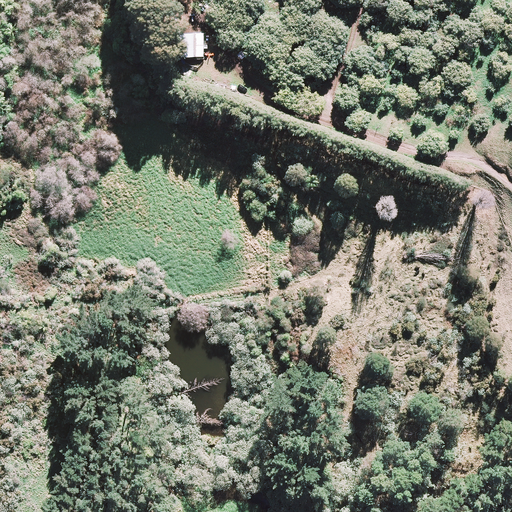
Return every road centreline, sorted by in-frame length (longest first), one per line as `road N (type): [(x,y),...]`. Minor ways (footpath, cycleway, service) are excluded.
road 1 (track): [(84,303),(241,290),(346,258),(332,210),(288,163),(280,139),(303,129)]
road 2 (unclassified): [(303,129),(350,155),(451,153),(483,161),(511,181)]
road 3 (track): [(25,511),(76,403),(84,303)]
